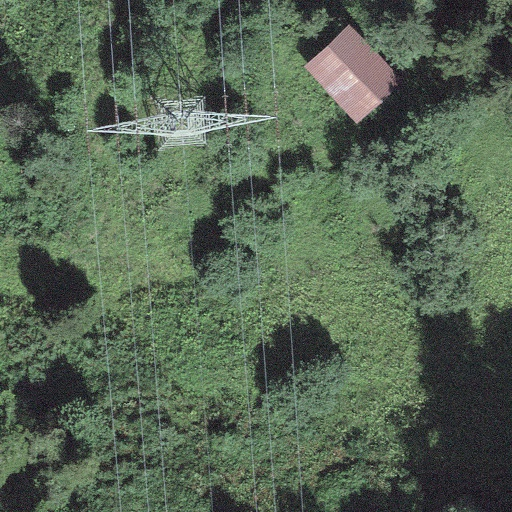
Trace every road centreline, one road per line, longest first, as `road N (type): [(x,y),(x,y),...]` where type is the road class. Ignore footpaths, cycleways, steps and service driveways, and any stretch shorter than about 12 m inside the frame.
road 1 (track): [(111,0),(99,110),(106,174),(129,231),(158,242),(177,239),(245,190),(338,144)]
road 2 (track): [(511,62),(451,81),(338,144)]
